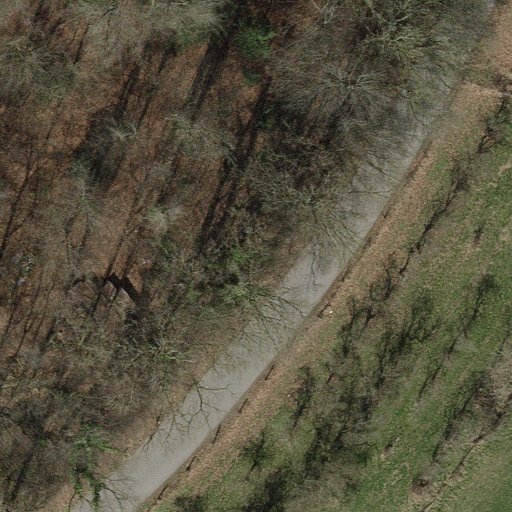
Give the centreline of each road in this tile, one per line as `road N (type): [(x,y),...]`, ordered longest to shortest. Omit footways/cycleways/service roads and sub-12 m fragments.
road 1 (residential): [(460,0),(332,238),(268,336),(195,421),(97,511)]
road 2 (track): [(223,0),(134,166),(0,327)]
